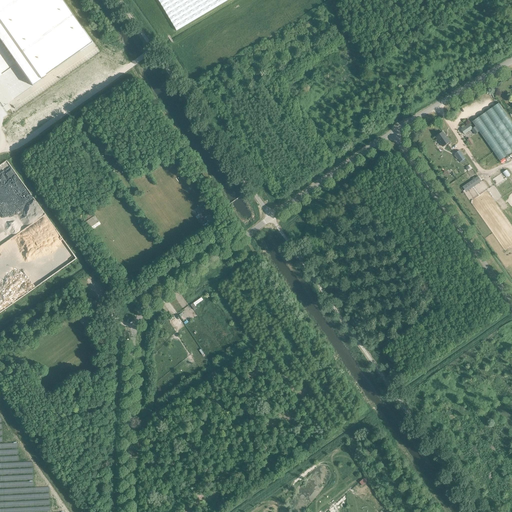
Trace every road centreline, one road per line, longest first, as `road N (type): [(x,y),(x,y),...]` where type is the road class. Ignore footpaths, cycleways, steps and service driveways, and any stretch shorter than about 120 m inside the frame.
road 1 (unclassified): [(126,511),(137,319),(270,218)]
road 2 (unclassified): [(270,218),(118,0)]
road 3 (unclassified): [(392,133),(511,300)]
road 4 (track): [(0,148),(16,146),(153,49)]
road 5 (unclassified): [(270,218),(392,133)]
road 6 (unclassified): [(392,133),(511,61)]
